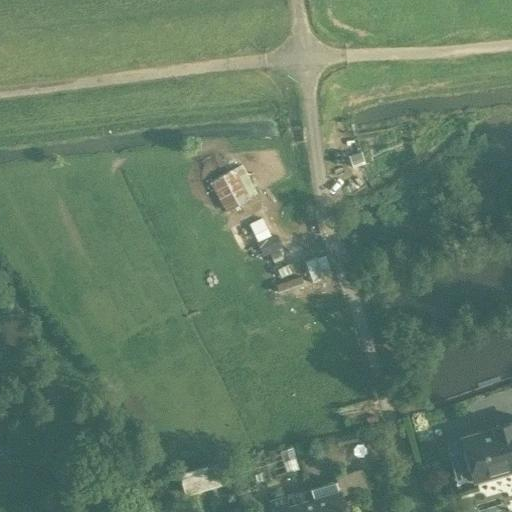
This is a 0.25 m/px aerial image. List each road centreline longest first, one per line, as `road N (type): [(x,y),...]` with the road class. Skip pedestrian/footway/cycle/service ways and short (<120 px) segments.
road 1 (track): [(0,92),(265,60),(511,43)]
road 2 (track): [(295,0),(323,209),(388,417)]
